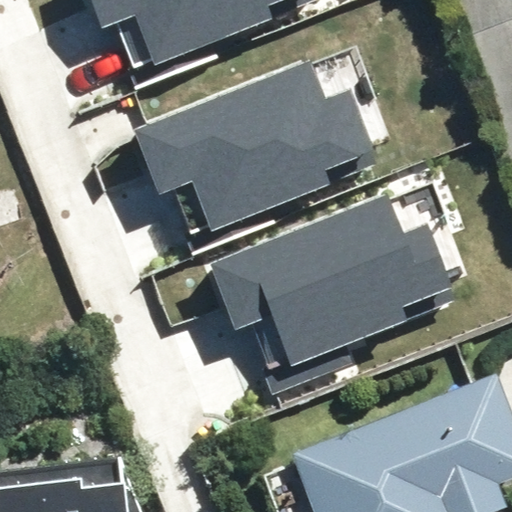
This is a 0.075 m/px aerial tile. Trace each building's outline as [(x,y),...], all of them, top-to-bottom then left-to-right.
[(48,0),(63,39),(105,23),(125,74),(284,11),(279,0),(48,0)] [(289,112),(272,69),(100,137),(125,199),(166,183),(186,234),(345,172),(317,101),(289,112)] [(298,247),(170,294),(202,380),(386,312),(351,218),(295,239),(298,247)] [(511,458),(482,384),(254,478),(267,511),(497,511),(489,492),(511,482),(511,458)] [(0,511),(113,511),(113,488),(0,494),(0,511)]
